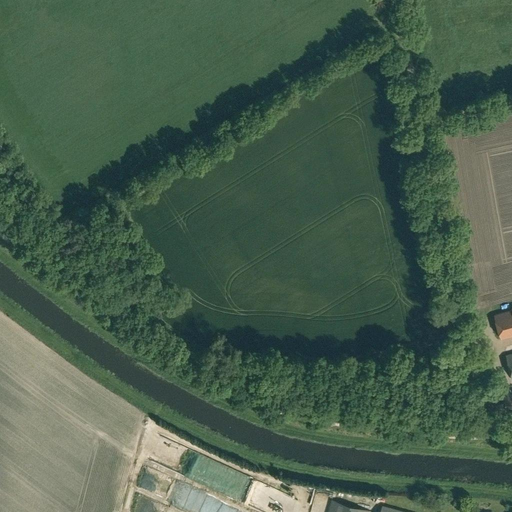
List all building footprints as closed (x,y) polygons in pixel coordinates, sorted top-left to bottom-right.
[(511,309),(495,314),(502,338),(511,334),(511,309)] [(399,358),(416,358),(416,349),(399,348),(399,358)] [(511,406),(511,391),(511,389),(501,392),(505,409),(511,406)] [(147,477),(151,485),(161,481),(157,472),(147,477)] [(285,487),(288,493),(295,489),(292,484),(285,487)] [(370,511),(371,511),(333,500),(329,511),(370,511)]
